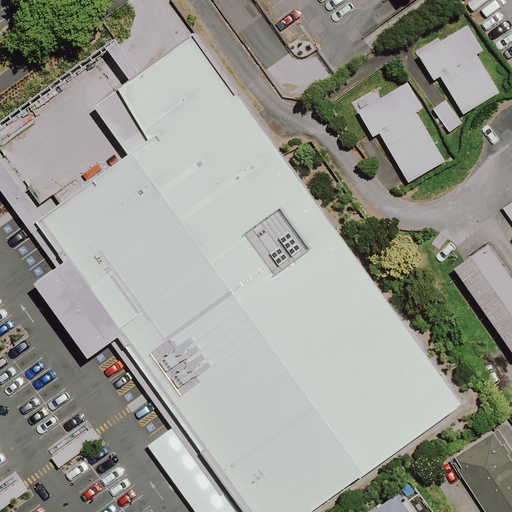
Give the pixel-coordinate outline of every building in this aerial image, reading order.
[(315,511),(463,401),(158,0),(123,0),(59,48),(111,117),(20,185),(268,511),(315,511)] [(481,105),(501,90),(475,56),(484,48),(467,25),(420,59),(438,84),(441,81),(467,116),(481,105)] [(444,161),(399,89),(383,99),(377,89),(352,105),(373,139),(379,135),(409,183),(444,161)] [(511,203),(501,211),(511,225),(511,203)] [(511,280),(499,263),(488,246),(454,270),(511,354),(511,280)] [(511,511),(511,453),(496,430),(449,463),(483,511),(511,511)] [(406,511),(395,495),(370,511),(406,511)]
